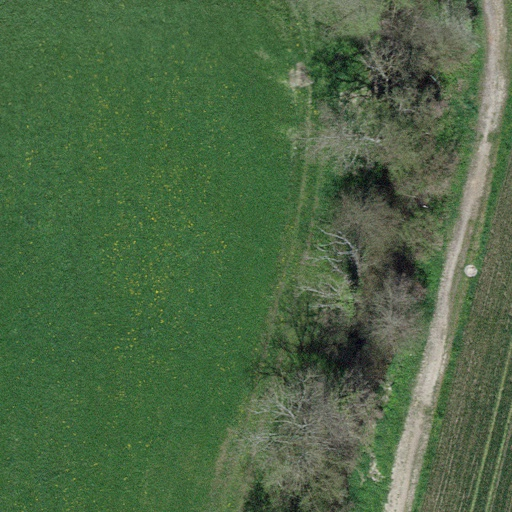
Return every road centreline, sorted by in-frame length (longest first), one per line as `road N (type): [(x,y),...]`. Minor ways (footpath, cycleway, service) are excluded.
road 1 (track): [(396,511),(488,153),(485,0)]
road 2 (track): [(298,0),(310,85),(294,247),(228,511)]
